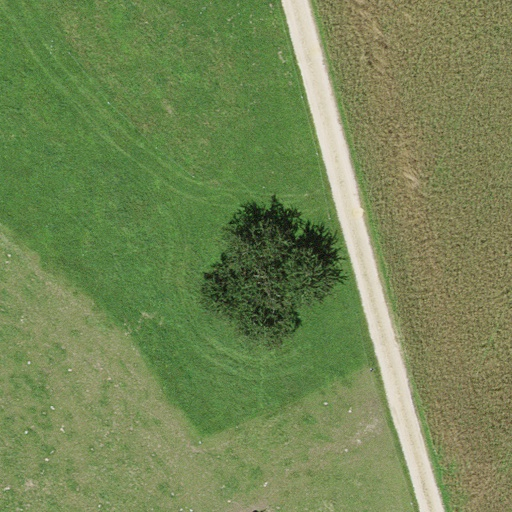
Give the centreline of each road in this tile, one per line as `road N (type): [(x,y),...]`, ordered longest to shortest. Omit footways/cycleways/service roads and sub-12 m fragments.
road 1 (track): [(430,511),(295,0)]
road 2 (track): [(262,511),(403,410)]
